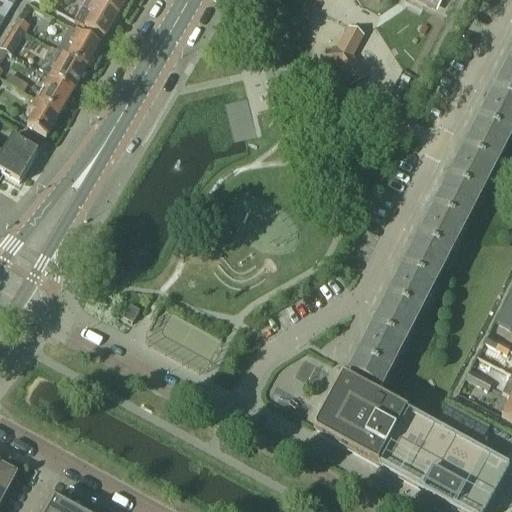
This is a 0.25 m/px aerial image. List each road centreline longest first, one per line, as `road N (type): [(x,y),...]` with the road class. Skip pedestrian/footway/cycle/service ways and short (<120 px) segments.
road 1 (residential): [(511,0),(361,294),(265,353),(226,422)]
road 2 (residential): [(226,422),(45,321)]
road 3 (tertiary): [(14,309),(100,166),(104,145)]
road 4 (residential): [(384,511),(226,422)]
road 5 (residential): [(0,429),(148,511)]
road 6 (tertiary): [(104,145),(190,0)]
road 7 (tertiary): [(104,145),(0,261)]
